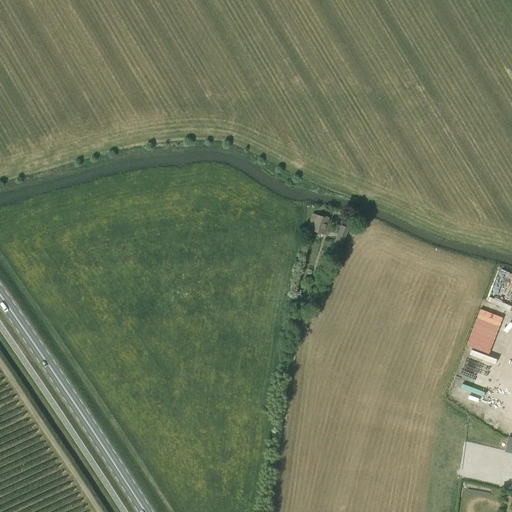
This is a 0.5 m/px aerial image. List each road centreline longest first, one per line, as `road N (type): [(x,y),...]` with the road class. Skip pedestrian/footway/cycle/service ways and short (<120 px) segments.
road 1 (primary): [(144,511),(0,292)]
road 2 (track): [(270,511),(300,280)]
